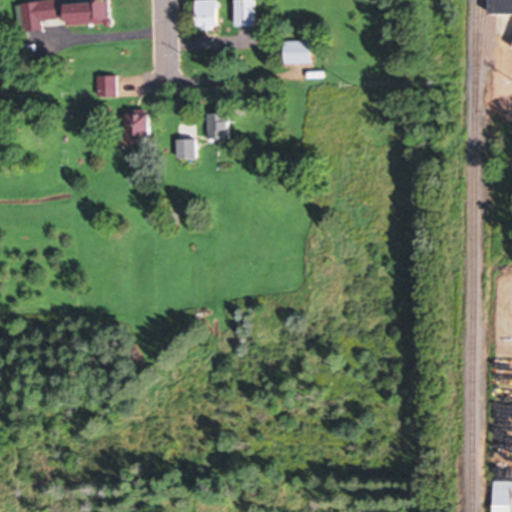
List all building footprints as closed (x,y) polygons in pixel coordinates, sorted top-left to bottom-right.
[(223,0),(203,0),(203,28),(224,28),(223,0)] [(242,0),(242,26),(264,26),(264,0),(242,0)] [(116,1),(75,1),(75,23),(116,23),(116,1)] [(291,39),(291,62),(318,62),(318,39),(291,39)] [(123,96),(123,75),(103,75),(103,96),(123,96)] [(214,139),(237,139),(237,112),(214,112),(214,139)] [(157,113),(132,113),(132,143),(157,143),(157,113)] [(343,126),(333,126),(334,143),(344,142),(343,126)] [(183,136),(183,157),(201,157),(201,136),(183,136)] [(381,137),(356,137),(356,165),(381,165),(381,137)] [(511,511),(511,478),(499,479),(498,511),(511,511)]
